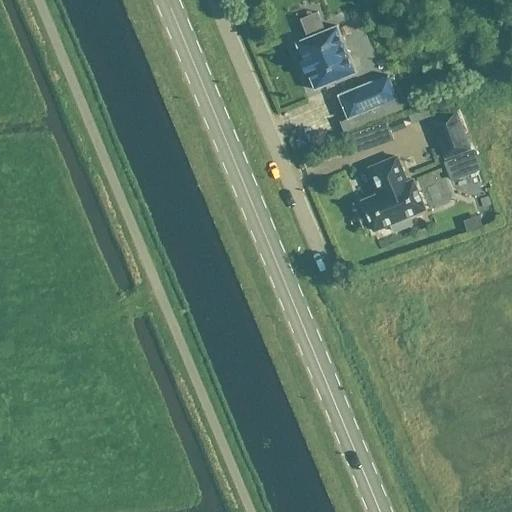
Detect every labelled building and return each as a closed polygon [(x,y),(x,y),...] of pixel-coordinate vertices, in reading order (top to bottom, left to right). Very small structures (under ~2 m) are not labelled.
[(355,75),(336,28),(295,44),(303,63),(301,64),(304,73),(306,72),(314,92),(355,75)] [(346,119),(380,105),(371,83),(337,97),(346,119)] [(444,162),(471,151),(455,112),(429,122),(444,162)] [(475,153),(475,152),(444,164),(451,182),(482,171),(475,153)] [(407,184),(396,158),(368,170),(377,191),(374,198),(361,203),(373,233),(390,226),(393,233),(411,226),(408,218),(425,211),(412,182),(407,184)] [(468,234),(481,230),(477,218),(464,222),(468,234)]
